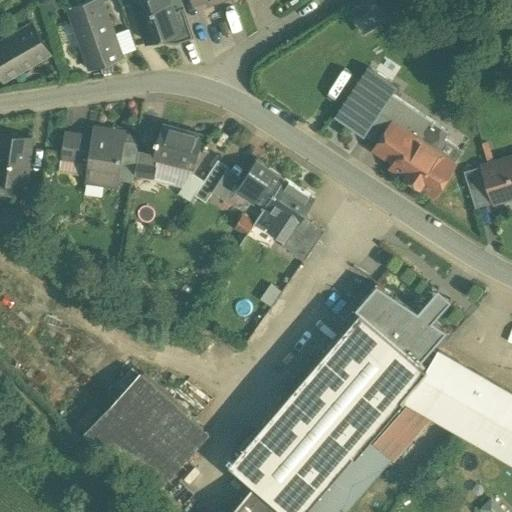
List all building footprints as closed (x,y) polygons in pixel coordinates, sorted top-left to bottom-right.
[(102,0),(94,0),(70,9),(91,66),(122,55),(102,0)] [(169,0),(134,0),(148,40),(173,31),(180,29),(173,10),(169,0)] [(366,33),(392,16),(380,0),(366,0),(351,10),(366,33)] [(195,37),(184,6),(173,10),(180,29),(173,31),(177,43),(195,37)] [(33,23),(0,42),(0,68),(5,78),(49,52),(33,23)] [(450,130),(393,93),(398,85),(370,66),(337,117),(365,136),(367,133),(380,142),(376,148),(396,161),(393,166),(435,194),(454,164),(454,163),(436,151),(445,137),(450,130)] [(203,134),(164,124),(156,155),(195,165),(203,134)] [(110,133),(105,127),(94,126),(93,134),(89,161),(87,175),(98,177),(103,182),(119,185),(120,176),(126,139),(126,135),(110,133)] [(93,134),(66,130),(62,157),(89,161),(93,134)] [(32,138),(0,133),(0,173),(26,178),(32,138)] [(463,149),(445,137),(436,151),(454,163),(463,149)] [(139,141),(126,139),(120,176),(133,177),(139,141)] [(511,156),(482,165),(493,202),(511,196),(511,156)] [(206,179),(196,194),(207,201),(230,166),(219,159),(206,179)] [(285,177),(257,159),(239,187),(267,205),(285,177)] [(157,164),(138,161),(136,175),(156,178),(157,164)] [(493,202),(482,165),(464,170),(476,207),(493,202)] [(192,199),(196,194),(206,179),(196,171),(182,192),(192,199)] [(313,196),(285,177),(267,205),(279,213),(295,224),(302,214),(313,196)] [(39,191),(27,190),(24,214),(35,215),(39,191)] [(279,213),(267,205),(258,218),(270,226),(279,213)] [(295,224),(279,213),(270,226),(286,237),(295,224)] [(295,224),(286,237),(282,243),(306,258),(325,229),(302,214),(295,224)] [(256,222),(243,215),(235,227),(248,234),(256,222)] [(271,232),(256,222),(248,234),(243,243),(257,253),(271,232)] [(419,310),(378,283),(357,307),(376,324),(377,324),(420,361),(433,346),(448,329),(434,320),(419,310)] [(433,294),(446,305),(446,306),(452,299),(439,287),(433,294)] [(446,305),(433,294),(419,310),(434,320),(446,305)] [(420,361),(377,324),(376,324),(346,359),(398,405),(401,401),(429,369),(420,361)] [(178,348),(165,342),(159,359),(172,365),(178,348)] [(511,391),(433,346),(420,361),(429,369),(401,401),(409,402),(433,415),(511,461),(511,391)] [(398,405),(346,359),(297,417),(296,417),(298,418),(267,454),(264,458),(279,472),(262,490),(287,511),(305,511),(308,508),(398,405)] [(209,432),(142,371),(87,430),(154,491),(183,461),(184,460),(209,432)] [(409,402),(374,442),(395,460),(433,415),(409,402)] [(260,431),(251,441),(267,454),(298,418),(296,417),(297,417),(281,404),(278,407),(280,409),(260,431)] [(260,431),(244,417),(235,427),(236,428),(236,429),(251,441),(260,431)] [(221,443),(195,473),(183,461),(154,491),(177,511),(193,511),(200,505),(207,511),(216,511),(263,458),(264,458),(267,454),(251,441),(236,429),(236,428),(235,427),(233,429),(234,429),(221,443)] [(184,460),(183,461),(195,473),(221,443),(209,432),(184,460)] [(287,511),(262,490),(279,472),(264,458),(263,458),(216,511),(287,511)] [(487,511),(511,511),(495,495),(483,507),(487,511)]
